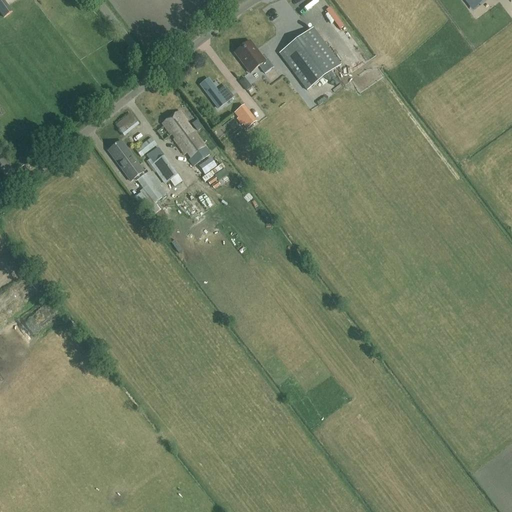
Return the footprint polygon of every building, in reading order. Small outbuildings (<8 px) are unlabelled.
[(306,91),(340,66),(313,29),(279,54),(306,91)] [(249,42),(235,54),(252,74),(260,67),(264,74),(273,67),(266,60),(264,62),(249,42)] [(244,78),(240,82),(247,91),(251,87),(244,78)] [(227,102),(233,97),(225,87),(219,92),(209,79),(201,85),(218,108),(227,102)] [(238,119),(247,112),(243,107),(234,114),(238,119)] [(209,155),(186,123),(179,112),(162,125),(184,155),(187,153),(191,159),(189,161),(193,167),(209,155)] [(271,132),(286,156),(304,145),(300,139),(314,131),(303,113),(271,132)] [(123,136),(137,124),(129,115),(115,126),(123,136)] [(152,139),(136,151),(141,158),(157,146),(152,139)] [(130,182),(143,173),(121,144),(110,152),(119,165),(118,166),(130,182)] [(150,160),(147,162),(155,174),(156,173),(165,185),(170,182),(175,188),(182,183),(158,149),(147,157),(150,160)] [(205,175),(215,167),(210,160),(199,167),(205,175)] [(229,177),(225,171),(215,178),(219,183),(229,177)] [(165,194),(149,172),(145,175),(144,174),(135,180),(144,192),(135,198),(144,211),(162,197),(161,197),(165,194)] [(206,193),(197,196),(200,207),(209,204),(206,193)]
